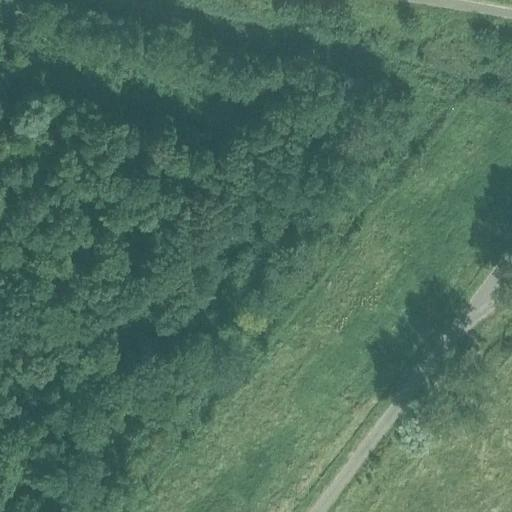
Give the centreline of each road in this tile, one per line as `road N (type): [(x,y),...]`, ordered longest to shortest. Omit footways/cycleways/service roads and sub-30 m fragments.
road 1 (unclassified): [(317,511),(511,254)]
road 2 (track): [(0,65),(240,110)]
